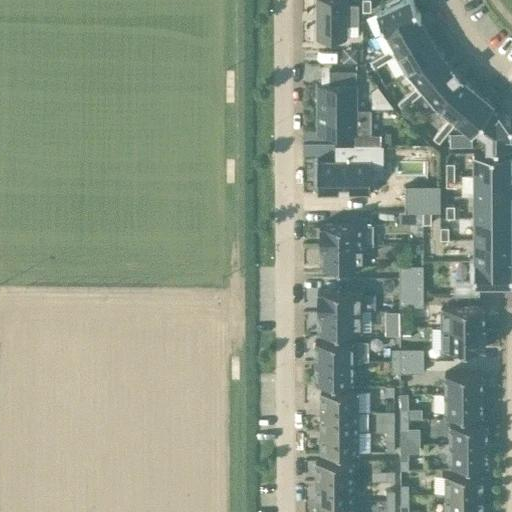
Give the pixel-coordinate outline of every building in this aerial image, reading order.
[(359,25),(359,4),(346,4),(346,0),(317,0),(317,38),(346,38),(346,25),(359,25)] [(370,0),(362,0),(363,10),(371,10),(370,0)] [(421,14),(422,13),(414,0),(386,0),(385,1),(387,5),(377,10),(387,29),(421,14)] [(421,14),(387,29),(398,48),(398,49),(431,32),(421,14)] [(439,48),(431,32),(398,49),(398,48),(393,51),(395,55),(405,72),(439,48)] [(439,48),(405,72),(420,89),(451,62),(439,48)] [(391,49),(381,54),(385,61),(395,55),(393,51),(391,49)] [(385,61),(381,54),(371,60),(374,67),(385,61)] [(451,62),(420,89),(435,107),(438,104),(464,77),(451,62)] [(329,82),(317,82),(317,108),(356,108),(356,69),(329,69),(329,82)] [(455,118),(479,90),(464,77),(438,104),(455,118)] [(416,87),(407,94),(412,100),(421,92),(416,87)] [(478,125),(491,105),(494,102),(479,90),(455,118),(472,132),(478,125)] [(412,100),(407,94),(398,102),(403,107),(412,100)] [(491,105),(478,125),(488,131),(488,134),(511,135),(511,118),(500,110),(500,111),(491,105)] [(356,108),(317,108),(318,133),(355,133),(355,144),(381,144),(381,132),(371,132),(371,108),(356,108)] [(448,119),(441,128),(447,133),(454,124),(448,119)] [(447,133),(441,128),(434,137),(439,142),(447,133)] [(511,135),(488,134),(487,145),(511,146),(511,135)] [(319,158),(318,158),(318,193),(319,193),(319,192),(370,191),(370,193),(371,193),(371,167),(384,167),(384,144),(381,144),(355,144),(335,144),(335,160),(319,160),(319,158)] [(474,173),(511,172),(511,151),(474,151),(474,173)] [(447,173),(455,173),(455,162),(447,162),(447,173)] [(511,172),(474,173),(474,194),(511,194),(511,172)] [(454,185),(455,173),(447,173),(447,185),(454,185)] [(439,184),(404,184),(404,210),(439,210),(439,184)] [(474,194),(474,216),(511,216),(511,194),(474,194)] [(455,217),(455,205),(446,205),(446,217),(455,217)] [(423,222),(423,210),(399,211),(399,223),(423,222)] [(423,210),(423,222),(431,222),(431,210),(423,210)] [(511,216),(474,216),(475,237),(511,237),(511,216)] [(320,245),(321,245),(321,244),(363,244),(373,244),(373,222),(320,223),(320,245)] [(441,227),(441,239),(449,239),(449,227),(441,227)] [(475,237),(475,259),(511,259),(511,237),(475,237)] [(321,244),(321,245),(321,265),(363,264),(363,244),(321,244)] [(511,258),(511,259),(475,259),(470,259),(470,281),(454,281),(454,293),(479,293),(479,281),(511,281),(511,258)] [(400,264),(400,276),(424,276),(424,264),(400,264)] [(424,276),(400,276),(400,288),(424,288),(424,276)] [(424,305),(424,288),(400,288),(400,306),(424,305)] [(318,289),(318,309),(361,309),(361,289),(318,289)] [(440,326),(447,326),(484,326),(484,325),(484,305),(440,305),(440,326)] [(361,309),(318,309),(318,310),(319,310),(319,331),(361,330),(361,309)] [(392,310),(392,320),(400,320),(400,309),(392,310)] [(440,347),(447,347),(486,347),(485,325),(484,325),(484,326),(447,326),(440,326),(440,347)] [(316,359),(353,359),(353,339),(316,339),(316,359)] [(401,360),(424,359),(424,347),(401,348),(401,360)] [(392,360),(401,360),(401,348),(392,348),(392,360)] [(353,359),(316,359),(316,381),(353,381),(353,359)] [(424,359),(401,360),(401,371),(425,371),(424,359)] [(393,371),(401,371),(401,360),(392,360),(393,371)] [(445,392),(482,392),(482,371),(445,371),(445,392)] [(395,385),(386,385),(387,395),(395,395),(395,385)] [(321,409),(358,409),(358,389),(321,389),(321,409)] [(482,392),(445,392),(445,413),(482,413),(482,392)] [(401,408),(401,418),(409,418),(409,408),(401,408)] [(321,409),(322,429),(358,429),(358,409),(321,409)] [(409,428),(409,418),(401,418),(401,428),(409,428)] [(387,420),(387,429),(395,429),(395,420),(387,420)] [(450,443),(487,443),(487,422),(450,422),(450,443)] [(358,429),(322,429),(322,451),(358,451),(358,429)] [(387,429),(387,430),(387,440),(395,440),(395,429),(387,429)] [(487,443),(450,443),(450,463),(487,463),(487,443)] [(409,458),(401,458),(401,468),(409,468),(409,458)] [(316,478),(353,478),(353,459),(316,459),(316,478)] [(395,470),(387,470),(387,480),(395,480),(395,470)] [(446,493),(483,493),(483,472),(446,472),(446,493)] [(316,478),(317,499),(353,499),(353,478),(316,478)] [(409,484),(401,484),(401,494),(409,494),(409,484)] [(387,490),(387,499),(396,499),(396,489),(387,490)] [(446,493),(445,511),(482,511),(483,493),(446,493)] [(409,503),(409,494),(401,494),(401,504),(409,503)] [(317,499),(316,511),(353,511),(353,499),(317,499)] [(387,499),(387,500),(387,510),(396,510),(396,499),(387,499)]
